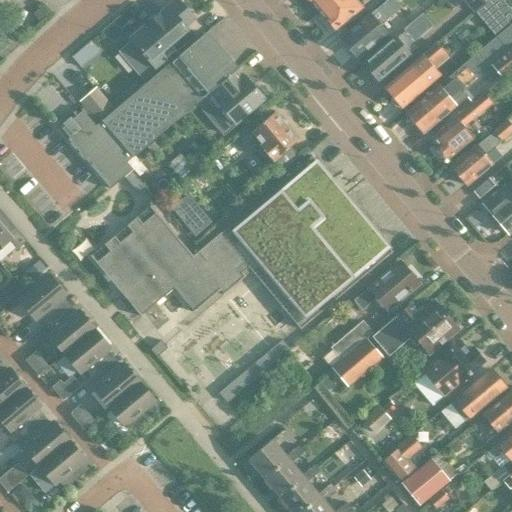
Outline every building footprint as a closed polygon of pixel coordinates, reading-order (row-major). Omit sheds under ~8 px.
[(177,0),(171,0),(151,17),(176,47),(191,34),(183,25),(192,17),(177,0)] [(312,0),(319,8),(328,0),(312,0)] [(328,0),(319,8),(327,17),(327,21),(330,25),(335,26),(337,28),(363,6),(357,0),(328,0)] [(370,13),(342,37),(349,45),(346,48),(353,55),(356,53),(357,55),(384,32),(377,24),(383,19),(385,21),(401,7),(394,0),(387,0),(371,14),(370,13)] [(465,0),(475,11),(487,0),(465,0)] [(489,24),(498,34),(511,22),(511,12),(508,8),(489,24)] [(131,41),(119,51),(144,81),(156,71),(171,60),(167,55),(176,47),(151,17),(128,37),(131,41)] [(417,17),(403,29),(412,40),(426,28),(417,17)] [(438,84),(406,112),(423,132),(450,108),(451,110),(467,97),(472,103),(484,93),(494,85),(504,76),(511,69),(511,22),(497,35),(439,85),(438,84)] [(94,124),(93,124),(125,162),(131,169),(132,169),(126,161),(132,156),(202,97),(234,70),(203,33),(171,60),(156,71),(144,81),(113,107),(96,122),(94,124)] [(395,36),(364,62),(378,79),(409,53),(395,36)] [(386,87),(384,88),(391,96),(391,97),(390,97),(390,98),(390,99),(390,100),(391,101),(391,102),(392,103),(393,104),(394,105),(395,105),(396,105),(397,105),(398,105),(399,105),(401,107),(402,106),(428,84),(420,75),(422,74),(432,65),(435,69),(449,57),(444,53),(436,43),(423,55),(386,87)] [(234,70),(202,97),(212,109),(208,112),(224,132),(234,124),(262,100),(259,97),(262,95),(253,85),(251,87),(243,77),(241,78),(234,70)] [(96,87),(79,102),(96,122),(113,107),(96,87)] [(467,107),(432,137),(438,143),(435,146),(436,147),(436,152),(439,156),(445,157),(446,159),(472,137),(462,124),(473,115),(474,117),(492,103),(484,93),(472,103),(467,107)] [(272,160),(281,171),(298,157),(289,147),(297,141),(273,113),(251,132),(261,144),(259,145),(261,147),(259,151),(267,161),(272,160)] [(88,118),(65,137),(108,189),(131,169),(125,162),(93,124),(94,124),(88,118)] [(501,141),(511,132),(511,126),(506,120),(492,131),(501,141)] [(452,166),(467,184),(501,155),(494,147),(485,154),(477,145),(452,166)] [(391,252),(349,202),(344,196),(343,197),(330,181),(331,181),(310,156),(192,256),(149,206),(148,207),(154,214),(141,224),(135,218),(125,226),(131,233),(118,243),(113,237),(103,245),(108,252),(96,263),(90,256),(89,257),(140,317),(141,316),(173,289),(192,311),(191,312),(193,313),(219,291),(222,294),(221,294),(222,296),(244,277),(241,273),(247,268),(299,330),(391,252)] [(145,189),(130,170),(123,176),(138,195),(145,189)] [(488,178),(473,191),(479,198),(494,185),(488,178)] [(498,188),(511,203),(511,191),(505,183),(498,188)] [(482,202),(490,211),(492,214),(489,217),(495,224),(498,222),(508,233),(511,229),(511,203),(498,188),(482,202)] [(0,248),(9,241),(16,250),(26,242),(0,211),(0,248)] [(400,262),(355,300),(363,309),(373,301),(369,296),(373,293),(387,309),(418,283),(415,279),(417,276),(412,270),(408,271),(400,262)] [(38,317),(45,325),(69,306),(61,297),(64,295),(49,277),(18,302),(34,320),(38,317)] [(429,352),(457,329),(435,302),(423,312),(421,309),(417,312),(410,305),(397,316),(399,318),(376,337),(389,354),(410,337),(416,344),(420,341),(429,352)] [(48,337),(63,355),(94,330),(79,312),(76,314),(69,306),(45,325),(53,334),(48,337)] [(371,332),(362,322),(332,348),(341,358),(371,332)] [(94,330),(63,355),(78,373),(83,370),(90,378),(113,359),(106,350),(109,348),(94,330)] [(151,349),(150,349),(156,356),(167,347),(161,340),(151,349)] [(280,340),(218,392),(227,402),(288,350),(280,340)] [(366,340),(332,369),(347,387),(382,358),(366,340)] [(444,395),(459,383),(484,361),(472,347),(468,351),(459,340),(424,369),(434,381),(431,383),(434,385),(435,384),(444,395)] [(93,390),(108,408),(138,383),(123,365),(120,367),(113,359),(90,378),(97,387),(93,390)] [(0,407),(24,388),(9,370),(6,373),(0,365),(0,407)] [(491,370),(454,401),(450,404),(465,421),(481,407),(505,387),(491,370)] [(138,383),(108,408),(123,426),(127,422),(135,431),(158,412),(150,403),(153,401),(138,383)] [(24,388),(0,407),(0,421),(9,431),(13,428),(20,436),(43,417),(36,408),(39,406),(24,388)] [(482,416),(491,426),(496,432),(511,418),(511,394),(510,393),(482,416)] [(388,398),(362,419),(364,420),(357,426),(366,436),(372,431),(374,433),(390,420),(383,412),(393,404),(388,398)] [(23,448),(38,466),(68,441),(53,423),(50,425),(43,417),(20,436),(27,445),(23,448)] [(511,461),(511,431),(488,452),(494,460),(503,452),(511,462),(511,461)] [(411,435),(381,461),(398,481),(415,467),(407,458),(421,447),(411,435)] [(247,460),(263,478),(286,459),(290,462),(302,451),(297,445),(285,456),(271,440),(247,460)] [(68,441),(38,466),(53,484),(57,481),(65,489),(88,470),(80,461),(83,459),(68,441)] [(432,458),(401,483),(402,484),(419,506),(450,481),(449,480),(448,479),(432,458)] [(263,478),(279,498),(304,477),(307,481),(319,471),(314,464),(300,475),(289,462),(290,462),(286,459),(263,478)] [(484,483),(490,491),(502,481),(509,475),(503,467),(484,483)] [(511,473),(511,474),(509,475),(502,481),(508,488),(511,485),(511,473)] [(304,477),(279,498),(291,511),(299,511),(303,509),(319,496),(323,500),(336,490),(330,483),(318,494),(307,481),(304,477)] [(441,490),(429,500),(436,509),(448,499),(441,490)] [(334,511),(332,511),(323,500),(319,496),(303,509),(299,511),(347,511),(352,509),(346,502),(334,511)] [(395,510),(396,511),(410,511),(403,503),(395,510)]
